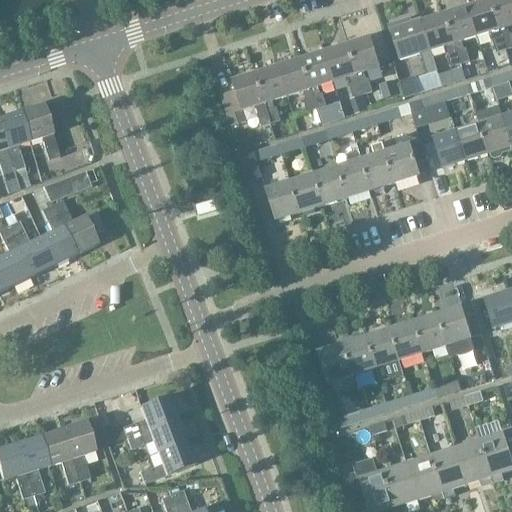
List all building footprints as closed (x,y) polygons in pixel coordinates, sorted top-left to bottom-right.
[(506,29),(511,27),(511,0),(494,0),(490,1),(506,51),(511,49),(511,37),(511,36),(508,37),(506,29)] [(496,55),(506,51),(490,1),(467,9),(477,39),(492,34),(494,41),(492,42),(496,55)] [(444,16),(460,66),(469,63),(465,51),(462,51),(460,44),(477,39),(467,9),(444,16)] [(421,23),(431,53),(446,48),(448,56),(446,56),(450,69),(460,66),(444,16),(421,23)] [(408,21),(387,28),(399,64),(407,61),(423,56),(426,63),(422,64),(427,77),(437,73),(431,53),(421,23),(410,27),(408,21)] [(348,46),(364,97),(372,94),(367,80),(365,81),(363,75),(381,69),(371,39),(348,46)] [(325,54),(334,84),(349,79),(351,86),(348,86),(353,100),(364,97),(348,46),(325,54)] [(317,89),(334,84),(325,54),(301,61),(317,112),(327,109),(322,94),(319,95),(317,89)] [(278,68),(287,98),(303,93),(305,99),(302,100),(306,115),(317,112),(301,61),(278,68)] [(272,103),(287,98),(278,68),(255,75),(271,126),(281,122),(277,109),(274,110),(272,103)] [(492,89),(511,82),(511,73),(489,81),(492,89)] [(261,129),(271,126),(255,75),(232,83),(235,92),(220,97),(230,128),(246,123),(242,113),(257,108),(259,114),(257,115),(261,129)] [(492,89),(489,81),(467,88),(469,96),(492,89)] [(447,103),(469,96),(467,88),(444,95),(447,103)] [(423,111),(447,103),(444,95),(420,102),(423,111)] [(20,113),(29,143),(42,139),(48,161),(58,159),(51,136),(52,135),(43,106),(20,113)] [(511,107),(511,116),(503,120),(511,149),(511,107)] [(502,153),(511,149),(503,120),(502,120),(498,108),(476,115),(480,127),(489,157),(491,156),(492,160),(495,161),(501,159),(503,156),(502,153)] [(373,118),(376,128),(401,120),(398,110),(373,118)] [(17,147),(29,143),(20,113),(0,119),(0,131),(13,173),(24,169),(17,147)] [(354,135),(376,128),(373,118),(351,125),(354,135)] [(354,135),(351,125),(326,132),(330,142),(354,135)] [(456,134),(466,164),(489,157),(480,127),(456,134)] [(0,168),(2,176),(13,173),(0,131),(0,168)] [(326,132),(302,139),(306,150),(330,142),(326,132)] [(443,172),(466,164),(456,134),(433,142),(443,172)] [(398,151),(386,155),(396,186),(420,178),(416,164),(407,137),(395,141),(398,151)] [(306,150),(302,139),(278,147),(281,157),(306,150)] [(258,164),(281,157),(278,147),(255,154),(258,164)] [(396,186),(386,155),(362,162),(372,193),(396,186)] [(253,156),(241,160),(249,184),(262,179),(253,156)] [(372,193),(362,162),(338,170),(348,201),(372,193)] [(348,201),(338,170),(314,177),(324,208),(348,201)] [(324,208),(314,177),(290,185),(300,216),(324,208)] [(65,181),(50,186),(56,199),(71,194),(65,181)] [(276,223),(300,216),(290,185),(266,192),(276,223)] [(195,207),(198,217),(218,211),(215,202),(195,207)] [(51,207),(75,256),(96,245),(83,218),(71,224),(61,203),(51,207)] [(53,266),(75,256),(51,207),(40,213),(50,234),(40,239),(53,266)] [(53,266),(40,239),(27,245),(17,224),(8,229),(31,277),(53,266)] [(0,268),(9,287),(31,277),(8,229),(0,232),(0,238),(8,254),(0,257),(0,268)] [(0,292),(9,287),(0,268),(0,292)] [(492,331),(511,324),(511,312),(506,295),(483,302),(492,331)] [(460,309),(437,317),(446,348),(450,361),(460,358),(456,345),(470,339),(481,336),(474,316),(464,319),(460,309)] [(423,355),(446,348),(437,317),(413,324),(423,355)] [(423,355),(413,324),(389,332),(399,363),(423,355)] [(399,363),(389,332),(365,339),(375,370),(399,363)] [(375,370),(365,339),(342,347),(351,378),(375,370)] [(328,386),(351,378),(342,347),(318,355),(328,386)] [(482,374),(456,382),(459,392),(485,384),(482,374)] [(433,389),(436,399),(459,392),(456,382),(433,389)] [(410,396),(413,407),(436,399),(433,389),(410,396)] [(464,397),(467,407),(483,402),(480,392),(464,397)] [(386,404),(389,414),(413,407),(410,396),(386,404)] [(467,407),(464,397),(449,402),(452,411),(467,407)] [(104,437),(103,437),(107,448),(108,448),(126,441),(177,421),(168,399),(139,410),(143,421),(122,430),(104,437)] [(362,411),(365,421),(389,414),(386,404),(362,411)] [(432,408),(416,413),(419,422),(434,417),(432,408)] [(341,429),(365,421),(362,411),(338,419),(341,429)] [(419,422),(416,413),(401,417),(403,427),(419,422)] [(177,421),(126,441),(130,452),(151,444),(155,456),(186,444),(177,421)] [(384,423),(368,428),(371,437),(387,432),(384,423)] [(86,424),(61,431),(78,484),(89,480),(81,457),(95,453),(86,424)] [(480,443),(493,485),(503,482),(501,476),(511,472),(511,460),(510,454),(511,453),(511,429),(502,432),(503,435),(480,443)] [(83,500),(83,498),(78,484),(61,431),(39,439),(48,468),(60,465),(67,487),(72,504),(83,500)] [(36,472),(48,468),(39,439),(16,446),(32,498),(43,494),(36,472)] [(455,451),(466,486),(479,482),(481,489),(493,485),(480,443),(455,451)] [(195,468),(186,444),(155,456),(160,468),(140,476),(143,486),(165,477),(165,479),(195,468)] [(21,501),(32,498),(16,446),(0,450),(0,477),(1,482),(13,479),(21,501)] [(453,490),(466,486),(455,451),(431,458),(444,501),(455,497),(453,490)] [(433,504),(444,501),(431,458),(406,466),(418,502),(430,498),(433,504)] [(367,511),(394,511),(382,474),(378,460),(353,468),(355,475),(342,479),(352,511),(353,511),(353,510),(365,506),(367,511)] [(407,511),(405,506),(418,502),(406,466),(382,474),(394,511),(407,511)] [(119,492),(107,496),(113,511),(122,511),(125,511),(119,492)] [(171,498),(176,511),(202,511),(199,511),(188,511),(182,494),(171,498)] [(176,511),(171,498),(160,502),(163,511),(176,511)]
